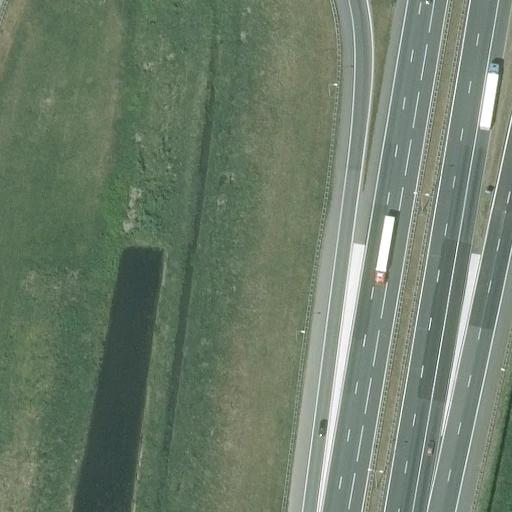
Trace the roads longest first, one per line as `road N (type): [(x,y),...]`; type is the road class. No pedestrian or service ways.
road 1 (motorway): [(429,0),(338,511)]
road 2 (motorway): [(364,0),(370,22),(362,135),(308,511)]
road 3 (motorway): [(407,503),(492,0)]
road 4 (motorway): [(407,503),(488,290),(511,181)]
